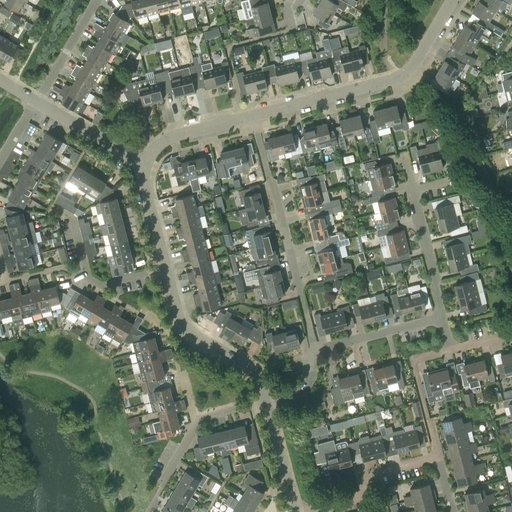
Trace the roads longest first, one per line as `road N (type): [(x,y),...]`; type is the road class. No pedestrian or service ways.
road 1 (residential): [(452,0),(400,76),(252,118)]
road 2 (residential): [(252,118),(313,352)]
road 3 (residential): [(266,404),(246,365),(178,319),(165,269)]
road 4 (residential): [(165,269),(102,286),(85,276),(71,218)]
road 5 (residential): [(313,352),(441,317)]
road 6 (residential): [(441,317),(411,188)]
road 7 (residential): [(324,505),(355,498),(374,473),(438,457)]
road 8 (residential): [(252,118),(175,135),(141,162)]
road 9 (residential): [(36,101),(141,162)]
